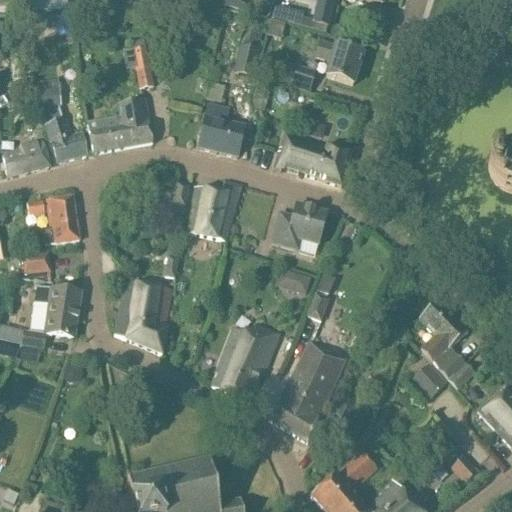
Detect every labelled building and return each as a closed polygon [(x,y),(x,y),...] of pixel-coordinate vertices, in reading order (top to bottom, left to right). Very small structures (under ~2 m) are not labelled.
[(57,0),(13,0),(14,14),(65,12),(65,4),(57,0)] [(259,0),(258,3),(274,8),(276,0),(259,0)] [(335,0),(318,0),(313,25),(302,22),(300,31),(325,36),(327,28),(330,29),(335,0)] [(37,19),(27,20),(28,32),(38,31),(37,19)] [(25,22),(8,23),(9,36),(27,35),(25,22)] [(137,44),(136,42),(132,43),(133,52),(131,53),(139,97),(153,94),(143,43),(137,44)] [(335,51),(320,47),(315,61),(331,65),(326,81),(353,89),(363,57),(335,49),(335,51)] [(259,52),(239,48),(232,76),(252,81),(259,52)] [(315,75),(282,65),(276,85),(309,95),(315,75)] [(45,128),(50,145),(58,166),(85,160),(81,139),(71,142),(65,122),(63,123),(59,110),(61,110),(59,83),(36,85),(39,112),(40,112),(45,128)] [(146,122),(142,103),(117,107),(120,122),(87,128),(92,158),(152,147),(147,122),(146,122)] [(221,114),(208,111),(197,152),(237,161),(245,130),(220,125),(221,114)] [(309,144),(284,137),(273,171),(297,177),(340,191),(351,156),(326,149),(324,156),(307,151),(309,144)] [(49,170),(42,145),(28,148),(29,150),(2,157),(7,180),(49,170)] [(241,190),(224,185),(221,198),(194,191),(186,238),(225,246),(241,190)] [(189,189),(176,186),(171,208),(186,212),(189,189)] [(79,244),(73,200),(46,204),(50,231),(42,233),(44,249),(79,244)] [(44,217),(41,204),(26,207),(28,220),(44,217)] [(327,216),(296,208),(291,227),(277,224),(271,247),(298,255),(300,244),(318,249),(327,216)] [(49,275),(47,257),(21,260),(23,278),(49,275)] [(167,260),(163,281),(174,282),(177,262),(167,260)] [(310,281),(279,271),(273,289),(305,299),(310,281)] [(334,282),(322,277),(305,320),(320,326),(328,302),(325,301),(327,298),(328,298),(334,282)] [(171,293),(123,285),(114,339),(162,359),(167,332),(164,332),(171,293)] [(23,334),(21,349),(44,352),(46,339),(72,343),(79,297),(51,293),(35,291),(33,308),(42,309),(41,320),(31,318),(29,335),(23,334)] [(447,384),(463,370),(465,367),(456,357),(453,360),(448,354),(468,335),(438,304),(418,323),(435,340),(419,355),(447,384)] [(277,339),(256,331),(251,342),(233,334),(210,391),(250,408),(258,388),(257,388),(277,339)] [(344,364),(309,346),(281,405),(279,405),(269,425),(271,426),(307,447),(344,364)] [(466,367),(465,367),(463,370),(447,384),(457,394),(475,377),(466,367)] [(419,376),(409,385),(426,404),(445,386),(428,368),(419,376)] [(511,392),(508,388),(477,415),(511,452),(511,392)] [(366,511),(365,511),(352,495),(377,473),(362,456),(311,501),(320,511),(366,511)] [(466,460),(451,469),(462,488),(477,479),(466,460)] [(194,469),(193,465),(189,466),(190,470),(157,478),(155,473),(153,473),(154,478),(132,484),(131,480),(127,481),(134,511),(242,511),(240,505),(219,510),(209,466),(194,469)] [(418,511),(392,484),(365,511),(366,511),(418,511)] [(6,494),(2,504),(12,509),(16,499),(6,494)]
